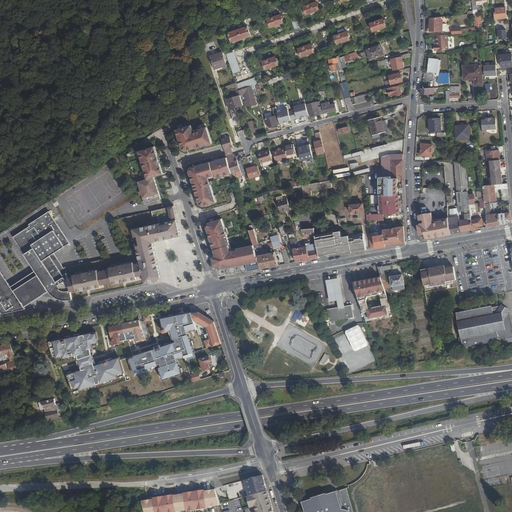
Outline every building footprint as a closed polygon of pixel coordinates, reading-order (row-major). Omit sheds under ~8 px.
[(316,3),(302,7),(305,17),(319,12),(316,3)] [(506,4),(496,5),(497,15),(507,14),(506,4)] [(440,14),(431,15),(430,28),(440,28),(440,21),(443,21),(443,18),(440,17),(440,14)] [(280,15),(268,19),(271,28),(283,24),(280,15)] [(291,21),(294,30),(301,27),(298,18),(291,21)] [(384,30),(381,21),(368,26),(370,34),(384,30)] [(247,28),(227,35),(231,45),(250,38),(247,28)] [(499,39),(508,39),(508,28),(499,29),(499,39)] [(449,31),(438,32),(438,41),(437,41),(437,47),(449,46),(449,31)] [(348,42),(345,34),(332,38),(335,46),(348,42)] [(312,54),(309,46),(296,50),(299,59),(312,54)] [(378,46),(365,50),(368,61),(381,56),(378,46)] [(511,50),(502,52),(502,64),(511,63),(511,50)] [(225,56),(232,76),(239,74),(232,53),(225,56)] [(343,63),(356,58),(354,53),(350,55),(349,53),(344,55),(344,57),(341,58),(341,56),(337,57),(341,69),(345,68),(343,63)] [(439,55),(430,54),(428,68),(437,69),(437,72),(439,72),(442,56),(439,56),(439,55)] [(221,55),(210,58),(214,70),(221,68),(221,69),(226,67),(221,55)] [(340,69),(337,57),(334,58),(334,59),(327,61),(328,65),(326,65),(327,67),(328,67),(330,72),(335,71),(333,63),(336,62),(338,70),(340,69)] [(400,58),(389,61),(391,72),(402,69),(400,58)] [(276,67),(273,59),(261,63),(263,71),(276,67)] [(481,85),(480,62),(471,63),(471,65),(472,67),(463,67),(464,80),(475,79),(475,85),(481,85)] [(496,65),(484,66),(485,76),(497,76),(496,65)] [(449,73),(440,73),(438,84),(449,84),(449,73)] [(399,74),(387,77),(389,86),(401,82),(399,74)] [(254,79),(243,83),(245,89),(253,87),(256,86),(254,79)] [(245,89),(243,83),(235,86),(236,87),(237,92),(245,89)] [(345,85),(345,84),(340,86),(345,106),(350,105),(349,99),(345,85)] [(460,85),(450,86),(450,90),(450,97),(460,97),(460,85)] [(245,89),(237,92),(239,97),(239,98),(244,96),(245,103),(244,104),(245,110),(255,108),(251,92),(254,91),(253,87),(245,89)] [(393,87),(386,89),(388,97),(395,95),(395,96),(400,95),(397,87),(393,88),(393,87)] [(364,95),(352,98),(353,104),(366,101),(364,95)] [(239,98),(239,97),(229,100),(229,98),(225,99),(228,109),(236,107),(237,108),(242,107),(239,98)] [(322,114),(322,115),(335,111),(333,105),(324,107),(322,100),(318,101),(319,102),(322,114)] [(322,114),(319,102),(306,105),(309,117),(322,114)] [(303,118),(307,117),(304,105),(293,108),(294,111),(296,120),(299,119),(299,120),(303,119),(303,118)] [(276,114),(274,108),(271,109),(273,117),(264,119),(267,128),(279,125),(276,114)] [(276,114),(279,125),(290,122),(290,121),(287,113),(287,111),(276,114)] [(287,113),(290,121),(296,120),(294,111),(287,113)] [(486,116),(482,116),(483,128),(488,128),(487,125),(497,125),(497,115),(492,115),(492,114),(490,114),(490,115),(488,115),(488,114),(486,114),(486,116)] [(441,115),(429,115),(429,128),(441,128),(441,115)] [(367,121),(372,139),(387,135),(383,121),(380,122),(379,117),(367,121)] [(470,121),(456,121),(457,135),(470,134),(470,121)] [(175,131),(181,149),(185,151),(211,144),(205,128),(198,130),(198,131),(192,133),(190,126),(175,131)] [(316,156),(323,154),(318,134),(313,135),(315,143),(312,143),(316,156)] [(230,174),(239,171),(236,161),(232,162),(232,159),(233,159),(230,151),(229,151),(228,149),(232,148),(228,137),(220,140),(225,158),(230,174)] [(428,141),(422,141),(421,150),(432,152),(433,140),(429,139),(428,141)] [(310,144),(298,147),(302,162),(314,159),(310,144)] [(283,148),(286,157),(294,155),(292,145),(283,148)] [(500,145),(488,147),(489,156),(501,155),(500,145)] [(153,177),(163,174),(154,147),(138,152),(147,179),(153,177)] [(271,152),(274,163),(286,159),(286,157),(283,148),(279,149),(279,150),(276,151),(271,152)] [(256,156),(259,164),(260,164),(262,168),(272,165),(268,151),(259,154),(260,155),(256,156)] [(399,172),(402,153),(389,155),(382,157),(382,171),(382,175),(382,177),(390,176),(390,178),(395,178),(400,178),(399,172)] [(501,155),(489,156),(491,180),(495,180),(503,179),(501,155)] [(465,157),(455,157),(456,170),(455,170),(457,191),(459,202),(459,207),(465,206),(464,199),(470,199),(468,186),(465,157)] [(199,204),(203,206),(215,203),(207,178),(213,176),(214,179),(230,174),(225,158),(190,168),(188,172),(199,204)] [(255,167),(246,170),(248,178),(257,176),(255,167)] [(382,175),(382,171),(378,172),(378,179),(379,179),(380,195),(395,195),(395,178),(390,178),(390,176),(382,177),(382,175)] [(147,179),(137,182),(140,190),(143,189),(144,190),(138,191),(139,195),(145,193),(145,194),(142,195),(145,204),(160,199),(153,177),(147,179)] [(496,185),(495,180),(491,180),(483,181),(484,189),(496,188),(496,185)] [(312,184),(300,186),(302,198),(311,196),(310,192),(331,189),(330,181),(322,183),(312,184)] [(509,194),(508,183),(501,184),(502,195),(509,194)] [(473,186),(468,186),(470,199),(471,210),(476,210),(475,205),(477,205),(477,202),(475,202),(473,186)] [(496,188),(484,189),(485,199),(486,206),(490,206),(489,197),(497,196),(496,188)] [(380,195),(378,195),(379,214),(383,214),(398,213),(397,195),(395,195),(380,195)] [(500,196),(497,197),(498,209),(500,219),(509,217),(511,214),(511,207),(502,208),(500,196)] [(287,197),(277,200),(281,212),(291,209),(287,197)] [(471,210),(470,199),(464,199),(465,206),(466,214),(460,215),(462,227),(472,225),(471,215),(471,210)] [(449,211),(449,213),(460,211),(460,209),(459,207),(459,202),(457,202),(457,204),(450,204),(451,211),(449,211)] [(361,204),(348,206),(349,213),(362,212),(361,204)] [(74,278),(68,279),(71,291),(77,290),(77,292),(101,287),(101,285),(113,283),(113,284),(137,279),(137,277),(143,275),(145,284),(159,281),(161,278),(154,242),(181,236),(174,206),(165,208),(152,211),(153,217),(158,216),(160,224),(134,230),(141,264),(134,265),(134,263),(110,269),(110,270),(99,273),(98,271),(74,276),(74,278)] [(449,211),(432,214),(431,206),(418,209),(420,215),(419,217),(419,220),(418,220),(418,225),(419,227),(420,230),(425,232),(426,233),(426,234),(451,229),(449,213),(449,211)] [(490,210),(486,211),(487,222),(500,219),(498,209),(493,209),(493,208),(490,208),(490,210)] [(68,279),(66,267),(64,268),(54,253),(69,242),(49,211),(28,225),(29,226),(14,237),(38,276),(49,292),(50,293),(51,295),(52,296),(53,297),(54,298),(55,298),(57,299),(58,299),(59,300),(60,300),(62,300),(63,300),(64,300),(67,300),(72,299),(71,291),(68,279)] [(460,211),(449,213),(451,229),(462,227),(460,215),(460,211)] [(484,220),(482,213),(471,215),(472,225),(478,223),(478,221),(484,220)] [(366,214),(368,226),(376,225),(376,221),(378,221),(378,222),(383,221),(383,214),(379,214),(366,214)] [(208,223),(206,227),(214,255),(210,256),(213,264),(220,269),(244,264),(246,271),(259,269),(252,245),(230,250),(221,219),(208,223)] [(259,255),(251,227),(247,229),(252,245),(259,269),(276,265),(273,252),(259,255)] [(382,234),(384,246),(402,242),(401,227),(382,230),(382,234)] [(300,230),(301,231),(303,238),(311,237),(311,235),(313,234),(312,229),(300,230)] [(315,244),(317,255),(336,252),(336,255),(350,252),(350,250),(364,248),(361,233),(339,238),(338,231),(332,232),(332,234),(314,237),(315,244)] [(382,234),(376,235),(376,233),(366,234),(368,249),(384,246),(382,234)] [(269,238),(271,248),(279,245),(277,236),(269,238)] [(317,255),(315,244),(304,246),(290,249),(294,262),(317,258),(317,255)] [(382,277),(383,282),(388,281),(384,266),(379,267),(381,275),(382,277)] [(453,282),(457,281),(455,267),(450,268),(446,269),(446,267),(446,266),(445,266),(430,269),(430,270),(430,272),(423,273),(425,287),(428,286),(433,286),(433,287),(433,288),(447,285),(447,283),(453,282)] [(0,310),(2,314),(26,309),(25,307),(14,291),(0,268),(0,310)] [(403,275),(391,277),(393,286),(405,284),(403,275)] [(14,291),(25,307),(38,299),(49,292),(38,276),(14,291)] [(338,300),(339,307),(345,306),(344,296),(343,289),(342,281),(342,277),(328,279),(328,283),(329,290),(330,298),(330,301),(338,300)] [(382,277),(355,282),(362,305),(366,318),(370,317),(373,317),(373,318),(386,316),(386,314),(389,314),(393,313),(391,306),(390,303),(383,282),(382,277)] [(469,293),(470,299),(478,298),(476,291),(469,293)] [(331,308),(328,308),(330,320),(333,320),(354,317),(352,305),(345,306),(339,307),(331,308)] [(492,305),(482,307),(456,313),(463,348),(499,341),(499,337),(503,336),(507,336),(507,338),(511,336),(511,323),(509,311),(510,310),(501,305),(500,305),(492,307),(492,305)] [(198,312),(191,313),(192,318),(207,326),(213,345),(220,343),(213,321),(198,312)] [(145,315),(137,317),(138,320),(146,343),(148,350),(154,348),(145,320),(147,320),(145,315)] [(125,334),(126,334),(137,331),(138,333),(141,342),(142,342),(143,343),(146,343),(138,320),(128,322),(127,324),(123,325),(125,334)] [(127,324),(128,322),(109,326),(111,335),(112,335),(113,340),(111,340),(112,347),(114,346),(114,344),(124,342),(123,340),(128,339),(127,336),(126,334),(125,334),(123,325),(127,324)] [(346,335),(355,353),(368,347),(359,328),(346,335)] [(96,332),(49,341),(54,356),(64,353),(64,355),(78,352),(82,368),(68,373),(73,390),(121,375),(116,358),(105,361),(105,360),(103,359),(102,360),(101,361),(101,362),(91,365),(91,363),(94,362),(92,354),(94,354),(92,347),(94,347),(93,343),(98,342),(96,332)] [(11,343),(0,345),(0,369),(0,370),(5,369),(5,370),(7,369),(7,370),(19,367),(16,358),(11,343)] [(153,357),(151,358),(153,365),(183,355),(191,353),(190,350),(186,351),(186,352),(184,352),(182,354),(180,354),(180,353),(181,353),(180,350),(179,351),(178,348),(153,357)] [(324,354),(319,363),(322,365),(325,364),(327,361),(328,359),(327,356),(324,354)] [(199,358),(203,370),(209,368),(207,362),(210,361),(208,356),(199,358)] [(55,397),(39,401),(41,409),(45,408),(45,406),(57,403),(55,397)] [(57,403),(45,406),(45,408),(46,412),(49,411),(48,410),(55,409),(55,408),(57,407),(57,403)] [(49,411),(46,412),(47,417),(59,414),(57,407),(55,408),(55,409),(48,410),(49,411)] [(511,439),(477,447),(479,458),(511,450),(511,439)] [(274,511),(268,490),(267,490),(263,475),(244,480),(249,496),(247,496),(250,508),(255,506),(257,511),(255,511),(274,511)] [(220,507),(215,488),(182,493),(142,500),(144,511),(185,511),(187,511),(211,508),(220,507)] [(354,511),(347,488),(338,491),(334,492),(327,495),(326,494),(312,498),(312,499),(302,502),(305,511),(354,511)]
